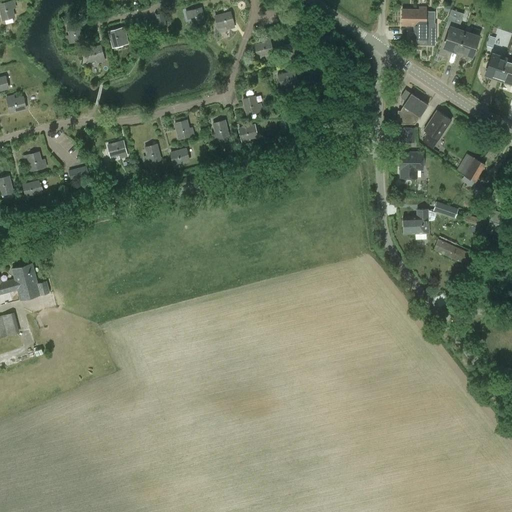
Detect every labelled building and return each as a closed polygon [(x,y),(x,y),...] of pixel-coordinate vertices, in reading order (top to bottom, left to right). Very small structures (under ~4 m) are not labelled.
[(13,9),(16,8),(14,0),(11,0),(0,3),(0,13),(2,21),(15,17),(13,9)] [(434,45),(435,12),(426,12),(426,6),(418,6),(418,9),(401,9),(401,25),(414,25),(413,45),(434,45)] [(192,27),(206,24),(201,7),(185,11),(187,20),(190,19),(192,27)] [(226,30),(235,28),(232,11),(214,16),(217,29),(226,27),(226,30)] [(158,27),(167,25),(163,12),(154,14),(158,27)] [(447,22),(454,25),(456,17),(449,15),(447,22)] [(470,18),(470,27),(483,26),(483,18),(470,18)] [(67,44),(84,40),(80,23),(66,26),(68,34),(65,35),(67,44)] [(112,48),(125,45),(129,44),(125,27),(107,31),(112,48)] [(444,46),(458,51),(464,33),(450,28),(444,46)] [(478,38),(464,33),(458,51),(472,56),(478,38)] [(257,58),(274,53),(270,37),(261,39),(262,41),(253,44),(257,58)] [(286,62),(303,58),(300,49),(297,50),(296,41),(282,45),(286,62)] [(97,63),(105,61),(102,45),(84,49),(87,63),(96,60),(97,63)] [(486,73),(500,78),(506,60),(505,59),(492,55),(486,73)] [(511,61),(506,60),(500,78),(511,82),(511,61)] [(290,88),(299,86),(295,70),(278,74),(281,88),(289,85),(290,88)] [(0,91),(9,89),(6,75),(3,76),(2,72),(0,72),(0,91)] [(415,124),(428,105),(406,90),(402,97),(402,102),(401,104),(403,105),(401,110),(397,110),(397,121),(400,121),(400,124),(415,124)] [(10,113),(27,109),(23,95),(20,96),(20,92),(5,96),(10,113)] [(246,115),(263,111),(261,102),(258,103),(255,95),(242,99),(246,115)] [(423,142),(433,148),(452,120),(437,110),(424,130),(428,133),(423,142)] [(178,140),(195,136),(193,127),(189,127),(187,119),(173,123),(178,140)] [(213,141),(230,137),(226,119),(212,123),(214,131),(211,132),(213,141)] [(249,140),(259,137),(256,123),(238,128),(241,144),(249,143),(249,140)] [(415,143),(415,127),(402,127),(402,143),(415,143)] [(119,159),(128,157),(124,140),(107,144),(110,158),(118,156),(119,159)] [(157,143),(144,147),(145,155),(142,156),(145,165),(162,161),(157,143)] [(181,163),(191,161),(187,148),(169,152),(173,168),(182,167),(181,163)] [(44,168),(39,151),(23,155),(24,162),(28,161),(31,172),(44,168)] [(466,152),(456,171),(476,181),(485,163),(466,152)] [(402,178),(416,178),(416,169),(423,169),(424,155),(422,155),(423,154),(410,153),(410,154),(400,154),(400,169),(402,169),(402,178)] [(71,181),(90,176),(87,165),(68,170),(71,181)] [(0,177),(0,195),(0,196),(14,192),(9,175),(0,177)] [(34,195),(43,193),(39,180),(22,184),(26,200),(35,199),(34,195)] [(443,213),(447,204),(436,201),(433,210),(443,213)] [(403,233),(415,233),(415,239),(426,239),(426,233),(428,233),(428,209),(417,209),(417,218),(403,218),(403,233)] [(464,263),(468,253),(438,239),(433,249),(464,263)] [(20,300),(49,292),(46,280),(37,282),(32,263),(12,268),(14,277),(2,281),(0,276),(0,275),(0,294),(17,290),(20,300)] [(0,337),(20,333),(14,312),(0,316),(0,337)]
